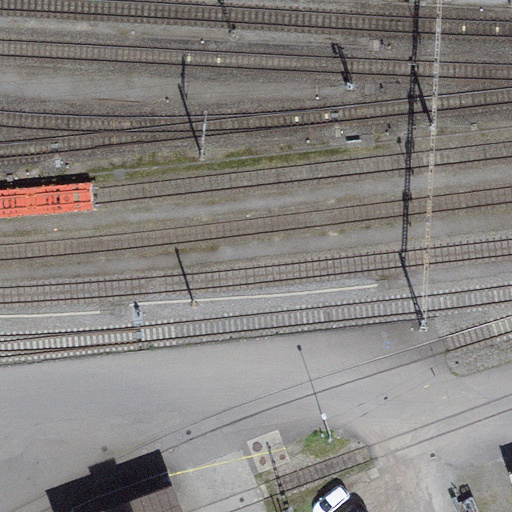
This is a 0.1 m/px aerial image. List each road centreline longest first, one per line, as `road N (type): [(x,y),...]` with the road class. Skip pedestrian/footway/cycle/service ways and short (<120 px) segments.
road 1 (residential): [(0,388),(189,374),(511,408)]
road 2 (unknown): [(358,395),(410,511)]
